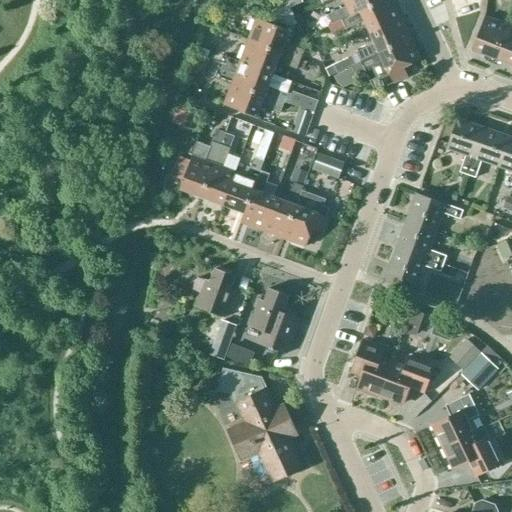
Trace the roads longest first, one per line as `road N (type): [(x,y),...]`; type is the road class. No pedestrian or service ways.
road 1 (residential): [(326,411),(312,368),(393,143),(412,109),(454,89)]
road 2 (residential): [(414,511),(423,483),(403,439),(326,411)]
